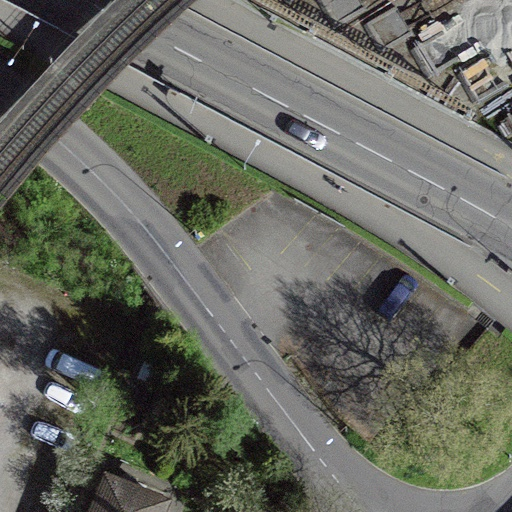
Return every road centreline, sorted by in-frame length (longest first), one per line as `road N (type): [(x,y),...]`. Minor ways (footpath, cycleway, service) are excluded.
road 1 (residential): [(0,99),(83,162),(143,225),(365,511)]
road 2 (secondary): [(76,0),(511,226)]
